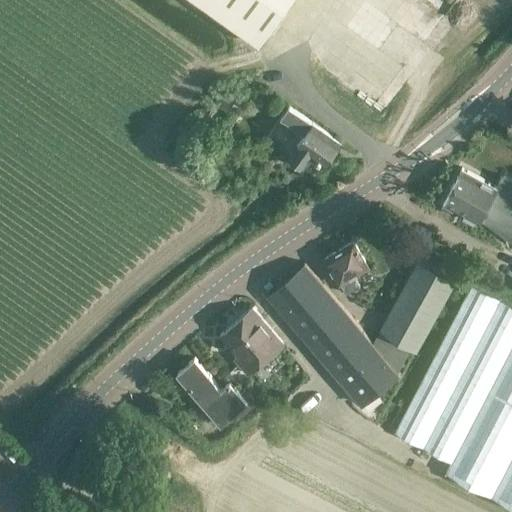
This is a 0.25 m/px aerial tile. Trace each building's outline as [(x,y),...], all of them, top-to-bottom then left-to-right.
[(196,0),(259,44),(265,36),(290,0),(196,0)] [(235,99),(222,90),(214,103),(227,111),(235,99)] [(280,118),(288,123),(303,134),(289,156),(291,158),(291,161),(292,164),(295,166),(298,166),(301,165),(303,166),(312,155),(325,165),(341,143),(296,112),(289,106),(280,118)] [(460,167),(443,199),(479,219),(483,212),(504,222),(507,216),(511,218),(511,199),(511,198),(511,183),(502,178),(498,187),(460,167)] [(346,292),(355,287),(359,285),(355,277),(368,268),(353,242),(324,259),(340,286),(341,285),(346,292)] [(456,279),(419,259),(380,329),(410,346),(417,349),(456,279)] [(362,405),(400,373),(305,262),(267,295),(362,405)] [(511,304),(472,284),(395,432),(451,461),(446,472),(511,505),(511,304)] [(248,375),(283,344),(284,343),(252,306),(219,335),(238,356),(234,359),(248,375)] [(234,412),(239,418),(239,419),(252,408),(250,405),(240,393),(230,381),(221,388),(195,358),(177,372),(178,373),(170,381),(183,394),(191,388),(221,424),(234,412)] [(249,385),(240,393),(250,405),(260,397),(249,385)] [(156,511),(130,499),(123,511),(156,511)]
